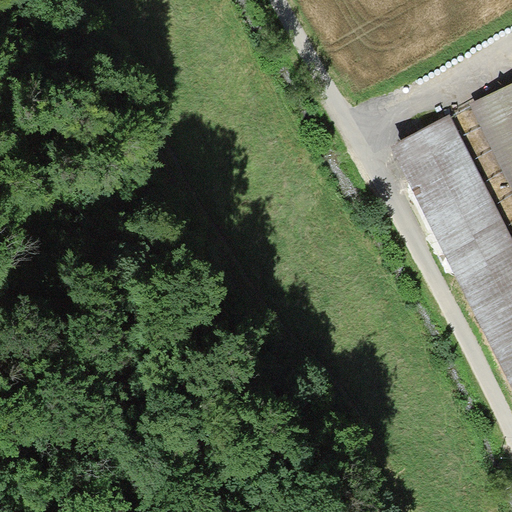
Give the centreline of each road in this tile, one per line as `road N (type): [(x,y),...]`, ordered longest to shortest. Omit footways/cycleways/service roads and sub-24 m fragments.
road 1 (track): [(63,0),(262,292),(396,511)]
road 2 (track): [(511,447),(271,0)]
road 3 (unknown): [(365,169),(511,77)]
